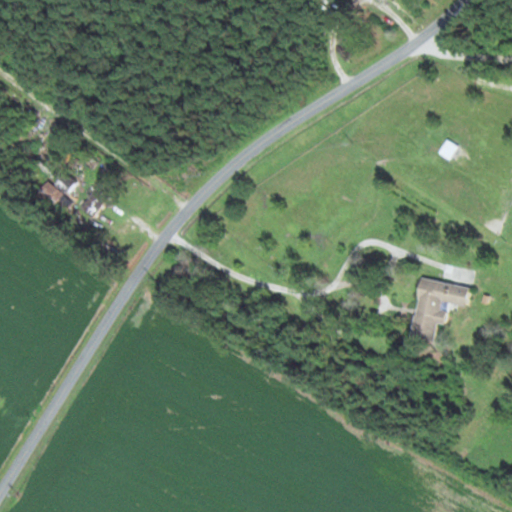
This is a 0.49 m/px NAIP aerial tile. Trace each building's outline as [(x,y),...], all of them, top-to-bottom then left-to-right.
[(386,0),(400,8),(404,0),(386,0)] [(442,151),(451,157),(459,145),(450,139),(442,151)] [(68,192),(77,179),(67,172),(58,184),(68,192)] [(83,207),(96,216),(115,192),(102,182),(83,207)] [(473,285),(423,277),(414,336),(437,340),(440,321),(448,323),(450,309),(444,308),(445,300),(470,304),(473,285)]
